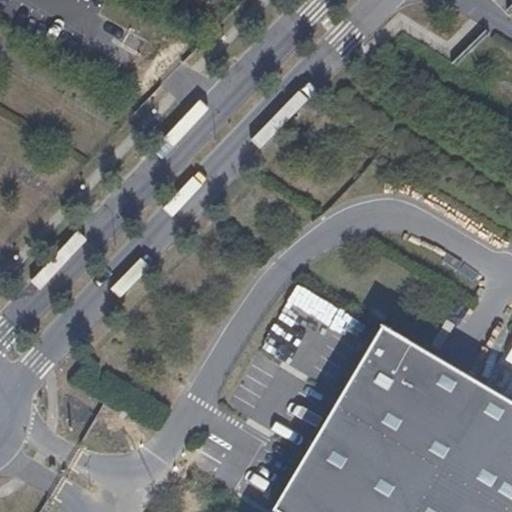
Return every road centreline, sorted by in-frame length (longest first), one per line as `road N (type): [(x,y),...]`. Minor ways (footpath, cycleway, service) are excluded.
road 1 (unclassified): [(0,388),(383,0)]
road 2 (unclassified): [(322,0),(0,333)]
